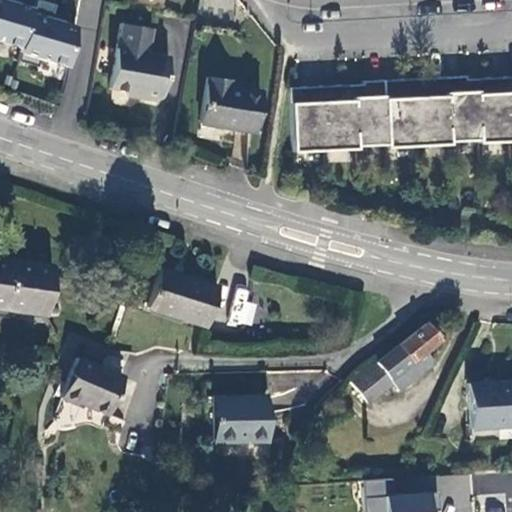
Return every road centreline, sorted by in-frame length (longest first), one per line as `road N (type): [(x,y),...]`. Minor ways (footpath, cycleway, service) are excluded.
road 1 (secondary): [(414,266),(0,137)]
road 2 (residential): [(414,266),(400,322),(341,360),(178,361)]
